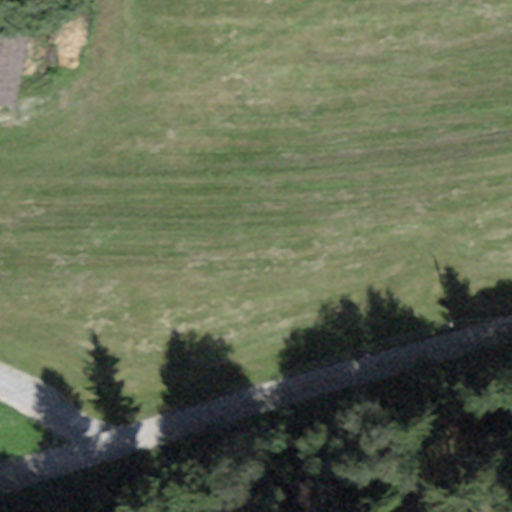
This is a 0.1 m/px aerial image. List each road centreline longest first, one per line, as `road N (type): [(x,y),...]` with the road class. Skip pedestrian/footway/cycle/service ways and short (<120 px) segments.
road 1 (track): [(511,353),(0,498)]
road 2 (track): [(0,384),(94,424),(134,460)]
